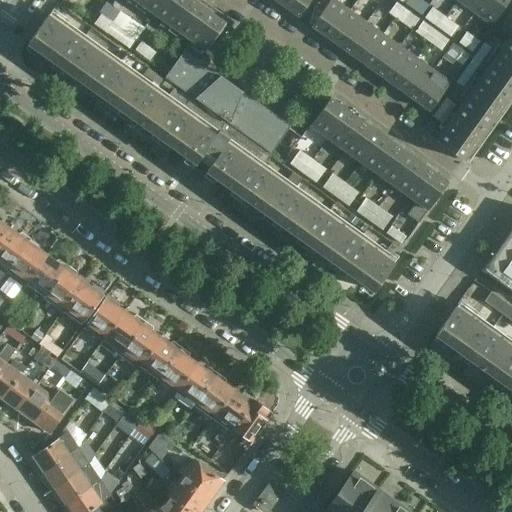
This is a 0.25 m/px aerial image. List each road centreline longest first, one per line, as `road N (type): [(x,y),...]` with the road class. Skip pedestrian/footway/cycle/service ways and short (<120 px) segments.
road 1 (tertiary): [(372,354),(0,86)]
road 2 (tertiary): [(0,152),(324,384)]
road 3 (residential): [(490,194),(219,0)]
road 4 (residential): [(372,354),(490,194)]
road 5 (tertiary): [(358,410),(497,511)]
road 6 (tertiary): [(511,455),(372,354)]
road 7 (tertiary): [(324,384),(231,511)]
road 8 (tertiary): [(285,511),(358,410)]
